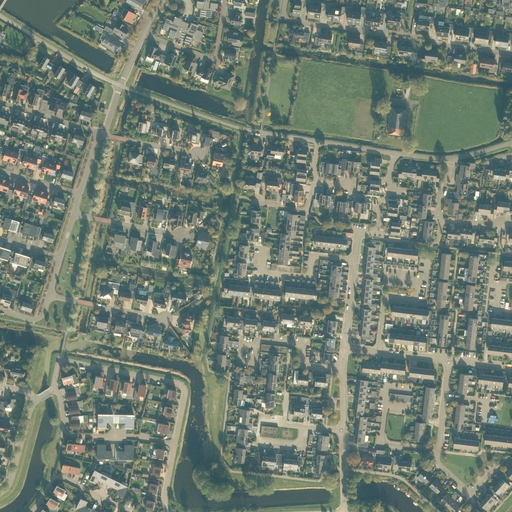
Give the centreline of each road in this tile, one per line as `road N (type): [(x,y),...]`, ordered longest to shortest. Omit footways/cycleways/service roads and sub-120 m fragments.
road 1 (residential): [(286,0),(290,21),(511,54)]
road 2 (unclassified): [(175,444),(185,396),(176,382),(64,360),(53,387)]
road 3 (residential): [(175,444),(70,435),(53,387)]
road 4 (unclassified): [(120,86),(0,15)]
road 5 (residential): [(378,352),(385,298),(417,300),(429,253)]
road 6 (residential): [(225,0),(212,57),(143,34)]
road 7 (residential): [(31,511),(58,476),(134,511)]
road 8 (residential): [(355,258),(315,257),(303,276),(262,270),(263,249)]
